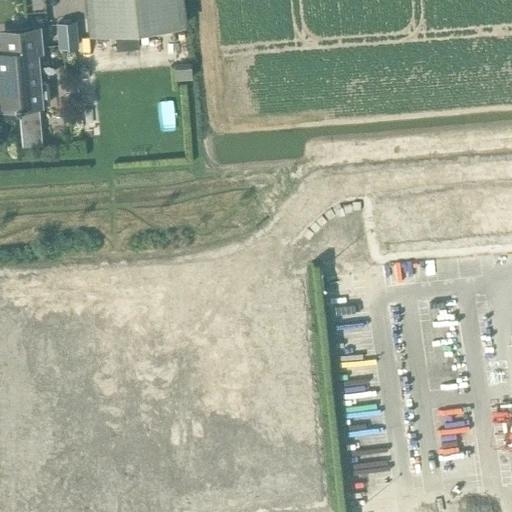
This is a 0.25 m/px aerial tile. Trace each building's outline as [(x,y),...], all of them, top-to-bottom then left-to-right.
[(181,0),(105,0),(108,30),(113,30),(136,28),(184,23),(181,0)] [(74,20),(55,22),(57,48),(77,46),(74,20)] [(0,52),(0,105),(38,103),(48,102),(47,81),(36,82),(34,51),(38,51),(36,28),(5,30),(7,52),(0,52)] [(136,28),(113,30),(116,51),(138,48),(136,28)] [(107,31),(94,32),(95,41),(108,39),(107,31)] [(182,79),(192,78),(190,62),(186,62),(173,63),(175,80),(182,79)]
